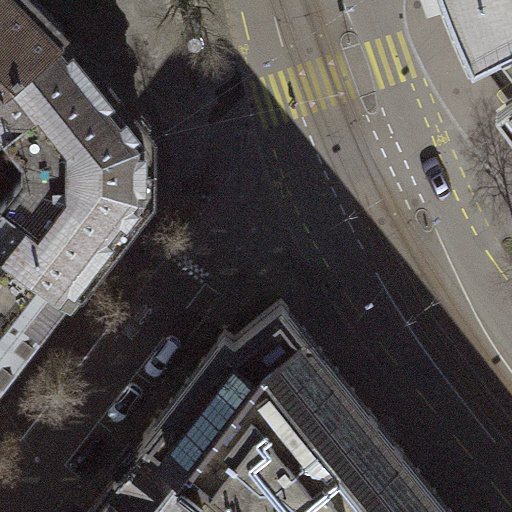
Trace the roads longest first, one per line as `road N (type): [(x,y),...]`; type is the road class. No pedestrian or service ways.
road 1 (residential): [(1,511),(216,238),(354,162)]
road 2 (tertiary): [(511,412),(400,253),(354,162)]
road 3 (tertiary): [(354,162),(293,0)]
